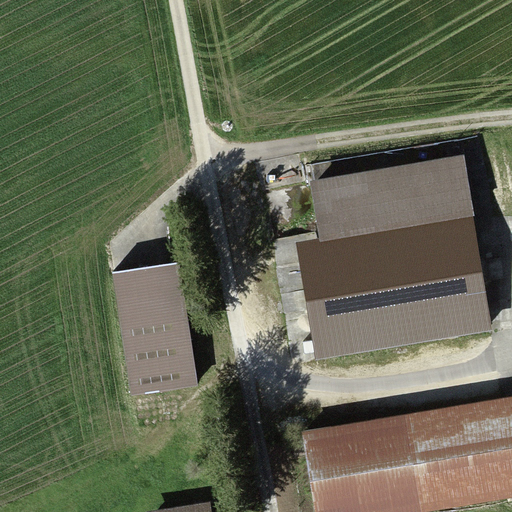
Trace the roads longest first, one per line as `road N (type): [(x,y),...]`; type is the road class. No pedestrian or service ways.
road 1 (track): [(173,0),(270,511)]
road 2 (track): [(204,161),(511,116)]
